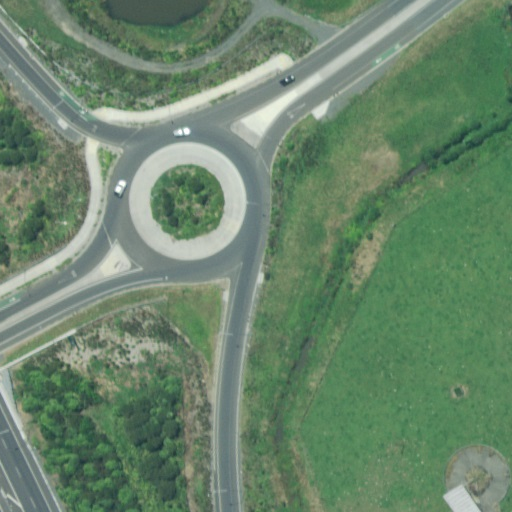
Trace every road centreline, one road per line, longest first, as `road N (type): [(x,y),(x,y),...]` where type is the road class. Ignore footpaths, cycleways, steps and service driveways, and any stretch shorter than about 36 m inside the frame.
road 1 (track): [(346,42),(262,3),(209,60),(147,70),(96,54),(49,0)]
road 2 (unclassified): [(446,0),(282,125),(261,192)]
road 3 (motorway): [(247,243),(226,379),(228,511)]
road 4 (unclassified): [(191,134),(295,77),(406,0)]
road 5 (motorway): [(0,41),(78,116),(113,134),(167,139)]
road 6 (secondary): [(180,270),(125,278),(0,335)]
road 7 (secondary): [(0,310),(90,258),(126,187)]
